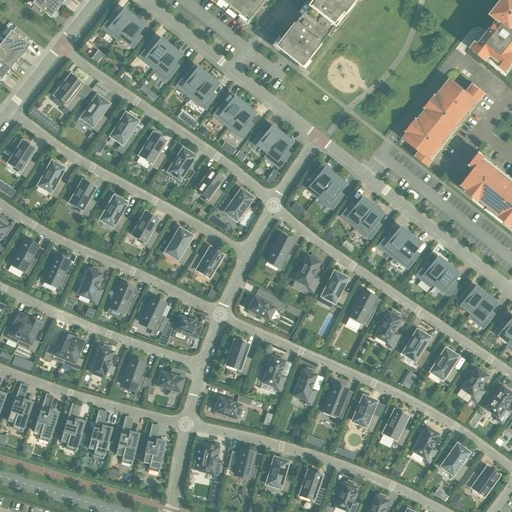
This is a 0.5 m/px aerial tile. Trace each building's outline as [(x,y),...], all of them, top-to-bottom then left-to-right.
[(57,9),(60,6),(63,8),(53,0),(37,0),(30,9),(40,18),(44,13),(54,20),(60,12),(57,9)] [(69,0),(53,0),(63,8),(70,0),(69,0)] [(215,0),(245,23),(263,0),(215,0)] [(301,66),(353,0),(311,0),(276,46),(301,66)] [(511,80),(511,0),(504,0),(493,15),(499,20),(485,38),(480,45),(476,41),(475,42),(476,43),(472,48),(471,47),(470,48),(511,80)] [(116,39),(133,18),(124,11),(124,10),(124,9),(116,19),(111,16),(101,28),(116,39)] [(136,35),(143,25),(143,24),(142,25),(133,18),(116,39),(116,40),(119,37),(133,48),(140,39),(136,35)] [(29,45),(23,40),(27,35),(16,26),(3,43),(23,59),(29,51),(26,49),(29,45)] [(153,68),(170,47),(161,40),(161,39),(153,48),(148,45),(139,57),(153,68)] [(16,61),(19,57),(23,60),(23,59),(3,43),(0,46),(0,60),(13,71),(20,63),(16,61)] [(173,64),(180,54),(179,54),(170,47),(153,68),(168,80),(177,68),(173,64)] [(7,72),(10,69),(13,72),(13,71),(0,60),(0,80),(4,83),(11,75),(7,72)] [(190,98),(207,76),(198,69),(198,68),(190,78),(185,74),(176,86),(190,98)] [(74,94),(82,83),(76,79),(78,77),(73,73),(71,75),(54,96),(64,104),(63,106),(70,111),(80,99),(74,94)] [(210,93),(218,83),(217,83),(216,84),(207,76),(190,98),(205,109),(214,97),(210,93)] [(398,142),(416,157),(428,167),(433,161),(430,159),(440,147),(438,145),(464,111),(467,113),(477,100),(479,102),(486,94),(473,84),(473,85),(467,92),(451,79),(437,97),(435,95),(425,108),(427,109),(418,120),(416,119),(406,131),(398,142)] [(100,115),(108,104),(102,100),(103,98),(98,95),(97,96),(81,118),(92,126),(90,127),(98,132),(107,120),(100,115)] [(227,127),(244,105),(235,98),(236,98),(235,97),(227,107),(222,103),(213,115),(227,127)] [(247,123),(255,113),(254,112),(253,113),(244,105),(227,127),(242,138),(252,126),(247,123)] [(136,137),(130,133),(137,122),(125,114),(110,136),(121,144),(117,150),(124,155),(136,137)] [(264,156),(281,135),(272,127),(273,127),(272,126),(264,136),(259,132),(252,142),(266,153),(264,156)] [(158,152),(165,140),(153,133),(139,156),(150,163),(149,165),(156,169),(165,156),(158,152)] [(284,152),(292,142),(291,141),(290,142),(281,135),(264,156),(279,168),(289,155),(284,152)] [(27,160),(34,149),(28,145),(29,143),(24,139),(23,141),(8,163),(19,171),(18,172),(25,177),(34,164),(27,160)] [(187,168),(194,157),(182,149),(168,172),(179,179),(178,181),(185,185),(194,172),(187,168)] [(511,226),(511,186),(494,172),(496,169),(483,159),(485,157),(480,152),(469,166),(470,166),(471,165),(475,169),(462,185),(468,190),(466,192),(479,202),(481,200),(500,215),(499,218),(511,228),(511,226)] [(57,180),(64,169),(57,165),(58,163),(53,160),(52,162),(51,162),(38,185),(50,192),(49,194),(56,198),(64,184),(57,180)] [(317,198),(334,176),(325,169),(326,168),(325,168),(317,178),(312,174),(303,186),(317,198)] [(215,188),(223,177),(211,169),(195,191),(206,199),(205,200),(212,205),(221,193),(215,188)] [(280,176),(274,171),(264,183),(268,186),(271,187),(280,176)] [(337,193),(345,183),(344,183),(344,184),(334,176),(317,198),(332,209),(342,197),(337,193)] [(88,199),(95,187),(88,183),(90,181),(84,178),(83,180),(82,180),(69,204),(80,210),(80,212),(87,216),(95,202),(88,199)] [(236,220),(252,198),(251,198),(253,196),(248,192),(246,194),(240,190),(233,201),(226,196),(217,209),(224,214),(225,212),(236,220)] [(119,215),(126,203),(120,200),(121,198),(115,195),(114,197),(114,196),(113,197),(111,196),(108,201),(110,202),(100,220),(111,226),(110,228),(118,232),(126,219),(119,215)] [(355,227),(372,206),(363,199),(363,198),(355,207),(350,204),(341,216),(355,227)] [(375,223),(382,213),(381,213),(372,206),(355,227),(370,239),(379,227),(375,223)] [(151,231),(157,219),(145,212),(132,236),(143,242),(142,244),(150,248),(157,235),(151,231)] [(393,257),(410,236),(400,228),(401,228),(400,227),(393,237),(388,233),(378,246),(393,257)] [(184,247),(191,236),(179,229),(165,252),(176,259),(175,261),(183,265),(191,252),(184,247)] [(292,255),(286,252),(292,242),(279,235),(265,262),(283,272),(292,255)] [(412,253),(420,243),(419,242),(419,243),(410,236),(393,257),(407,269),(417,256),(412,253)] [(36,259),(31,257),(37,246),(25,239),(10,266),(27,276),(36,259)] [(208,278),(222,255),(210,247),(203,259),(196,255),(188,268),(196,273),(197,271),(208,278)] [(314,275),(316,271),(316,270),(320,262),(317,261),(319,258),(311,254),(310,257),(307,256),(295,280),(307,287),(305,289),(313,293),(320,279),(314,275)] [(63,273),(68,262),(56,256),(44,281),(62,289),(69,275),(63,273)] [(430,287),(442,272),(447,265),(438,258),(439,258),(438,257),(430,267),(425,263),(416,275),(430,287)] [(450,282),(458,273),(457,272),(457,273),(447,265),(442,272),(430,287),(431,287),(433,284),(447,295),(455,286),(450,282)] [(96,288),(98,283),(102,274),(99,273),(100,270),(92,266),(91,270),(88,269),(78,294),(90,300),(89,303),(96,305),(102,290),(96,288)] [(340,290),(346,279),(334,272),(321,296),(333,302),(332,304),(340,308),(347,294),(340,290)] [(128,300),(133,289),(120,284),(110,307),(128,315),(133,302),(128,300)] [(468,317),(480,302),(485,295),(476,288),(476,287),(468,297),(463,293),(456,302),(470,313),(468,316),(468,317)] [(375,311),(369,308),(375,298),(362,291),(348,318),(366,327),(375,311)] [(488,312),(495,302),(494,302),(485,295),(480,302),(468,317),(483,328),(492,316),(488,312)] [(271,296),(267,304),(254,297),(247,309),(249,310),(247,314),(254,317),(256,314),(268,320),(275,308),(282,312),(286,303),(271,296)] [(159,315),(164,304),(152,298),(140,323),(158,331),(165,317),(159,315)] [(393,332),(396,327),(400,319),(398,318),(399,314),(392,310),(390,313),(387,312),(374,336),(386,343),(385,346),(392,350),(400,335),(393,332)] [(7,339),(17,344),(29,318),(24,315),(24,316),(18,313),(11,329),(5,326),(0,336),(7,340),(7,339)] [(196,338),(201,324),(192,321),(193,321),(188,319),(187,319),(179,316),(174,329),(188,334),(186,338),(193,341),(195,337),(196,338)] [(39,342),(33,339),(40,323),(35,321),(35,320),(29,318),(17,344),(18,344),(20,340),(29,344),(27,349),(34,353),(39,342)] [(506,346),(511,338),(511,318),(506,326),(501,323),(493,332),(508,343),(505,346),(506,346)] [(422,349),(428,338),(422,334),(424,332),(418,329),(417,331),(416,330),(402,353),(414,360),(412,362),(420,367),(428,353),(422,349)] [(51,359),(61,363),(73,335),(67,332),(66,335),(61,332),(54,348),(48,346),(42,360),(49,362),(51,359)] [(83,360),(77,358),(83,342),(78,339),(73,337),(73,335),(61,363),(72,367),(71,368),(78,371),(83,360)] [(243,357),(248,344),(241,342),(242,340),(236,338),(235,340),(234,340),(225,365),(238,370),(237,372),(246,374),(251,360),(243,357)] [(104,378),(113,352),(110,351),(111,347),(103,344),(102,348),(99,347),(90,373),(104,378)] [(449,368),(457,357),(451,353),(452,351),(447,347),(445,349),(430,372),(441,379),(440,381),(447,385),(456,372),(449,368)] [(280,375),(282,370),(281,370),(284,361),(282,360),(283,357),(275,354),(273,357),(271,356),(260,389),(273,393),(274,390),(281,392),(286,377),(280,375)] [(145,377),(140,375),(144,364),(130,359),(121,385),(140,392),(145,377)] [(479,388),(482,383),(487,376),(485,374),(487,371),(480,366),(478,369),(475,368),(461,389),(472,396),(470,399),(476,403),(484,392),(479,388)] [(311,388),(316,375),(313,374),(315,370),(306,367),(305,371),(302,370),(292,395),(305,400),(304,403),(311,406),(317,391),(311,388)] [(180,392),(184,379),(174,376),(169,374),(161,372),(157,386),(171,390),(170,393),(177,395),(178,392),(180,392)] [(22,432),(32,404),(22,401),(27,387),(21,384),(20,383),(7,421),(8,421),(8,420),(14,422),(13,425),(13,426),(12,428),(21,431),(21,432),(22,432)] [(347,403),(342,401),(346,390),(333,385),(322,413),(340,420),(347,403)] [(505,407),(508,403),(508,402),(511,396),(511,394),(502,387),(485,409),(496,417),(494,420),(501,424),(511,411),(505,407)] [(48,443),(58,414),(48,411),(53,396),(46,394),(46,393),(33,431),(34,432),(34,431),(40,433),(39,436),(40,436),(39,439),(48,442),(47,442),(48,443)] [(370,414),(376,402),(369,399),(370,397),(364,394),(363,396),(352,421),(364,426),(363,428),(371,431),(378,417),(370,414)] [(236,419),(241,405),(218,397),(214,411),(215,411),(214,415),(221,417),(222,414),(236,419)] [(75,452),(84,424),(74,421),(79,406),(72,404),(72,403),(71,403),(60,441),(61,441),(67,443),(66,446),(66,448),(74,451),(74,452),(75,452)] [(401,428),(407,416),(400,413),(401,411),(396,408),(395,410),(394,410),(382,434),(394,440),(393,441),(401,445),(408,431),(401,428)] [(103,459),(111,430),(101,427),(105,412),(99,411),(99,410),(98,410),(87,448),(88,448),(94,449),(93,452),(94,453),(93,455),(102,458),(103,459)] [(131,465),(138,436),(128,433),(131,423),(124,422),(126,416),(125,416),(115,455),(116,455),(116,454),(122,456),(121,459),(122,459),(121,461),(130,464),(130,465),(131,465)] [(158,472),(165,443),(155,441),(157,431),(151,429),(152,424),(151,424),(142,463),(143,463),(143,462),(149,463),(148,466),(149,467),(149,469),(158,471),(157,472),(158,472)] [(431,447),(434,442),(433,442),(438,434),(426,427),(412,451),(424,458),(422,461),(428,465),(437,450),(431,447)] [(460,463),(468,453),(462,448),(463,446),(458,443),(457,445),(457,444),(441,466),(452,474),(450,476),(457,481),(467,468),(460,463)] [(222,462),(216,461),(217,455),(218,447),(204,444),(199,471),(212,473),(212,477),(219,478),(222,462)] [(251,464),(254,453),(241,449),(234,474),(254,479),(257,466),(251,464)] [(283,474),(287,462),(280,460),(281,458),(275,456),(274,458),(266,484),(279,487),(278,489),(287,492),(291,477),(283,474)] [(483,496),(498,474),(487,466),(479,477),(473,472),(464,485),(471,490),(472,489),(483,496)] [(317,487),(321,475),(314,472),(315,470),(309,468),(308,470),(299,496),(311,500),(311,502),(319,505),(324,490),(317,487)] [(351,501),(356,488),(354,486),(355,483),(347,480),(346,483),(343,482),(334,506),(347,511),(346,511),(354,511),(358,503),(351,501)] [(383,511),(385,509),(384,509),(388,501),(386,500),(387,497),(379,493),(377,496),(375,495),(367,511),(383,511)]
